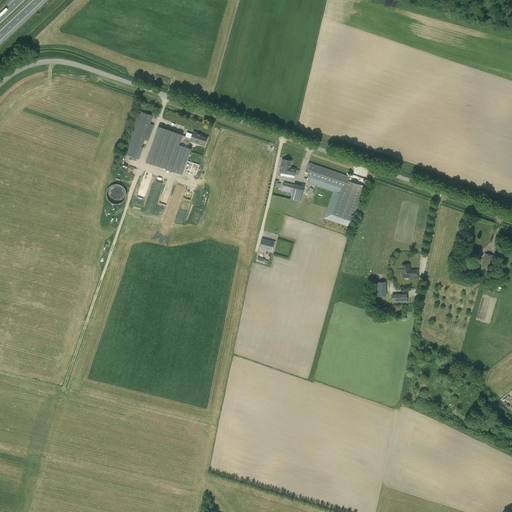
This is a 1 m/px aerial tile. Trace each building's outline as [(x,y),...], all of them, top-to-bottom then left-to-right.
[(141,111),(138,119),(126,154),(138,158),(143,143),(145,144),(152,124),(150,123),(153,115),(141,111)] [(170,170),(176,153),(182,155),(185,145),(188,146),(190,141),(204,146),(207,138),(200,136),(200,134),(194,131),(191,138),(182,135),(158,126),(146,161),(170,170)] [(282,160),(280,172),(281,172),(288,173),(288,174),(291,175),(295,176),(297,168),(290,167),(291,161),(282,160)] [(307,166),(311,167),(307,176),(341,188),(332,214),(352,221),(364,186),(348,180),(350,176),(308,162),(307,166)] [(283,182),(281,191),(289,193),(292,193),(294,185),(283,182)] [(304,187),(294,185),(292,193),(291,199),(301,201),(304,187)] [(124,195),(124,194),(124,192),(123,190),(122,189),(121,188),(119,187),(117,186),(116,186),(114,186),(112,186),(110,187),(109,188),(108,189),(107,191),(106,193),(106,194),(106,196),(106,198),(107,199),(108,201),(110,202),(111,203),(113,204),(115,204),(117,204),(118,203),(120,203),(121,201),(123,200),(123,198),(124,197),(124,195)] [(272,251),(274,242),(262,239),(260,248),(272,251)] [(506,256),(507,250),(498,248),(497,255),(500,255),(506,256)] [(258,257),(257,261),(266,264),(267,261),(265,260),(266,254),(263,253),(262,258),(258,257)] [(468,263),(467,268),(476,270),(479,259),(475,258),(474,260),(468,258),(469,256),(465,254),(463,262),(468,263)] [(481,266),(490,268),(493,256),(485,254),(484,258),(483,258),(481,266)] [(402,266),(403,273),(403,277),(411,277),(411,276),(419,276),(418,269),(411,269),(410,265),(402,266)] [(455,275),(462,276),(463,267),(456,267),(455,275)] [(385,282),(376,282),(377,296),(386,296),(385,282)] [(393,304),(408,303),(407,293),(392,294),(393,304)] [(437,379),(433,384),(438,388),(441,383),(437,379)] [(449,402),(454,398),(449,392),(444,396),(449,402)]
